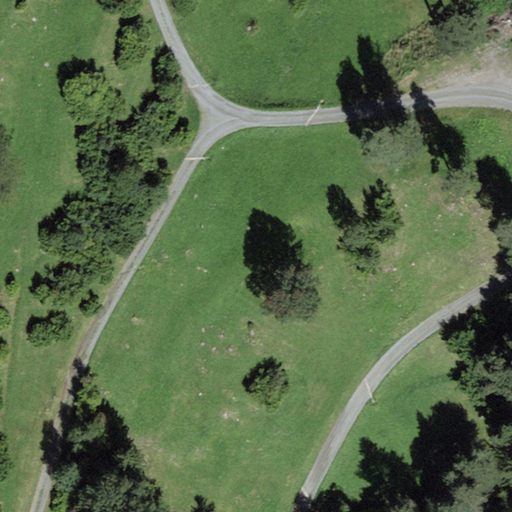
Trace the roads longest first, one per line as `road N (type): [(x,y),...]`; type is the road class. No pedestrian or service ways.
road 1 (track): [(244,96),(202,143),(126,264),(78,358),(30,511)]
road 2 (track): [(152,0),(196,75),(226,94),(268,99),(476,75),(511,82)]
road 3 (track): [(511,243),(397,326),(314,452),(298,511)]
